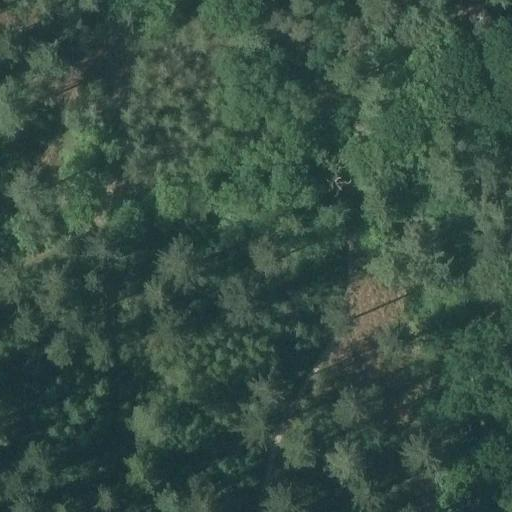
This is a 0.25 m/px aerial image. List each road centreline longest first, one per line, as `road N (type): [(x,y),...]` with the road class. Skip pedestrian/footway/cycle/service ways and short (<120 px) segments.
road 1 (unknown): [(359,0),(347,220),(355,284),(336,347),(278,421),(247,511)]
road 2 (track): [(111,0),(96,214),(0,262)]
road 3 (track): [(96,214),(129,511)]
